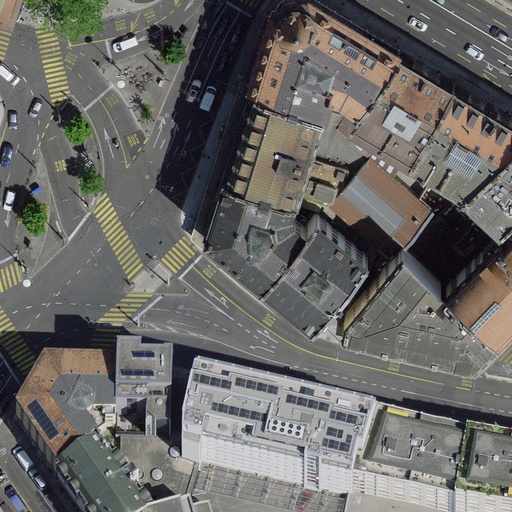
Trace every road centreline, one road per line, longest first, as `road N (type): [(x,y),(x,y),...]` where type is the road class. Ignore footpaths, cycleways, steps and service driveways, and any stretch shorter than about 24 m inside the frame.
road 1 (tertiary): [(46,316),(186,332),(312,367)]
road 2 (tertiary): [(137,213),(236,0)]
road 3 (tertiary): [(312,367),(137,213)]
road 4 (tertiary): [(312,367),(499,408)]
road 5 (tertiary): [(137,213),(109,117),(79,75),(54,63)]
road 6 (tertiary): [(183,0),(142,30),(54,63)]
road 7 (tertiary): [(46,316),(137,213)]
